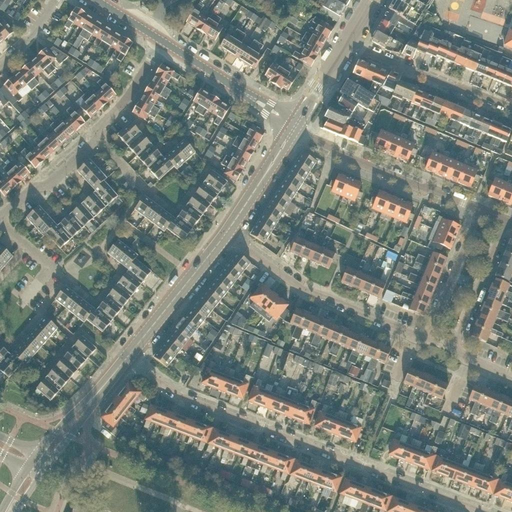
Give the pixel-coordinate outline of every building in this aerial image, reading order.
[(35,0),(33,3),(45,10),(50,0),(49,0),(35,0)] [(340,18),(346,8),(332,0),(311,0),(310,2),(322,9),(323,8),(340,18)] [(415,25),(421,15),(394,0),(389,10),(404,19),(415,25)] [(426,7),(414,0),(394,0),(421,15),(426,7)] [(198,14),(202,7),(199,5),(187,23),(197,29),(204,17),(198,14)] [(247,15),(249,11),(242,7),(240,11),(247,15)] [(337,22),(340,18),(323,8),(322,9),(321,11),(337,22)] [(78,27),(86,15),(76,9),(65,27),(69,29),(73,23),(78,27)] [(415,25),(404,19),(389,10),(383,20),(395,27),(398,22),(412,31),(415,25)] [(250,20),(254,14),(249,11),(247,15),(246,17),(250,20)] [(19,21),(22,16),(18,13),(14,19),(19,21)] [(292,18),(298,21),(301,16),(296,13),(292,18)] [(206,35),(217,17),(213,14),(209,21),(204,17),(197,29),(206,35)] [(429,23),(432,17),(427,14),(424,20),(429,23)] [(79,46),(84,39),(95,20),(86,15),(78,27),(84,30),(75,44),(79,46)] [(0,33),(6,40),(14,33),(0,16),(0,23),(1,25),(0,25),(0,33)] [(217,26),(221,19),(217,17),(206,35),(215,41),(223,29),(217,26)] [(264,26),(268,20),(264,17),(260,23),(259,25),(263,27),(264,25),(264,26)] [(328,39),(334,29),(315,18),(313,22),(319,26),(316,32),(328,39)] [(97,38),(105,26),(95,20),(84,39),(88,41),(91,35),(97,38)] [(390,36),(395,27),(383,20),(377,30),(393,40),(394,38),(390,36)] [(47,21),(44,25),(53,32),(56,28),(47,21)] [(421,23),(402,55),(413,59),(416,51),(427,26),(421,23)] [(103,50),(114,32),(105,26),(97,38),(102,42),(99,48),(103,50)] [(427,26),(416,51),(426,55),(426,54),(436,30),(427,26)] [(394,40),(393,40),(377,30),(371,40),(372,42),(388,51),(399,54),(403,46),(394,40)] [(436,30),(426,54),(435,57),(436,56),(446,34),(436,30)] [(116,50),(123,38),(114,32),(103,50),(106,53),(110,47),(116,50)] [(229,53),(241,35),(237,32),(233,39),(228,36),(220,48),(229,53)] [(322,48),(328,39),(316,32),(313,37),(306,33),(304,37),(322,48)] [(455,37),(453,37),(446,34),(436,56),(445,60),(451,47),(455,37)] [(240,44),(244,37),(241,35),(229,53),(237,58),(245,47),(240,44)] [(317,58),(322,48),(304,37),(301,41),(308,45),(305,51),(317,58)] [(90,48),(96,50),(100,41),(94,38),(90,48)] [(133,44),(123,38),(116,50),(121,54),(117,60),(121,62),(133,44)] [(462,44),(464,41),(464,40),(461,38),(456,49),(451,47),(445,60),(454,64),(462,44)] [(464,68),(473,45),(464,41),(462,44),(454,64),(464,68)] [(246,64),(258,46),(254,43),(250,50),(245,47),(237,58),(246,64)] [(257,54),(261,48),(258,46),(246,64),(255,69),(262,58),(257,54)] [(475,72),(484,50),(475,46),(466,69),(475,72)] [(60,65),(69,57),(53,47),(48,52),(46,49),(38,57),(52,73),(56,70),(51,64),(56,60),(60,65)] [(73,56),(77,51),(72,48),(68,53),(73,56)] [(484,76),(490,63),(486,62),(490,52),(484,50),(475,72),(484,76)] [(311,67),(317,58),(305,51),(301,56),(295,53),(292,57),(311,67)] [(493,80),(503,58),(499,56),(495,66),(490,63),(484,76),(493,80)] [(49,76),(52,73),(38,57),(29,64),(39,75),(44,70),(49,76)] [(503,84),(508,71),(510,66),(505,64),(507,59),(503,58),(493,80),(503,84)] [(360,84),(368,65),(360,62),(358,62),(355,70),(354,69),(348,80),(358,86),(359,83),(360,84)] [(276,85),(289,65),(285,63),(281,69),(273,65),(266,76),(271,79),(269,81),(276,85)] [(34,79),(39,75),(29,64),(21,72),(36,88),(39,85),(34,79)] [(180,77),(162,66),(162,65),(156,75),(168,82),(172,77),(178,80),(180,77)] [(288,74),(292,68),(289,65),(276,85),(282,90),(283,88),(288,91),(296,79),(288,74)] [(368,92),(378,69),(368,65),(360,84),(359,83),(358,86),(368,92)] [(375,97),(389,74),(378,69),(368,92),(375,97)] [(80,74),(85,79),(88,75),(84,70),(80,74)] [(511,88),(511,87),(511,72),(508,71),(503,84),(511,88)] [(32,91),(36,88),(21,72),(13,79),(22,89),(27,85),(32,91)] [(394,93),(395,91),(400,80),(402,76),(392,72),(385,84),(382,88),(394,93)] [(81,82),(85,79),(80,74),(77,77),(81,82)] [(165,88),(168,82),(156,75),(150,85),(169,96),(171,92),(165,88)] [(58,80),(62,85),(66,81),(62,77),(58,80)] [(17,94),(22,89),(13,79),(0,90),(0,91),(9,102),(11,104),(13,107),(15,106),(17,103),(19,102),(22,99),(17,94)] [(107,103),(116,96),(101,80),(98,83),(103,89),(98,93),(107,103)] [(368,92),(358,86),(348,80),(340,93),(344,96),(358,104),(369,111),(376,115),(380,104),(373,100),(375,97),(368,92)] [(397,112),(400,105),(408,84),(400,80),(395,91),(394,93),(393,97),(397,99),(392,110),(397,112)] [(409,85),(409,84),(408,84),(400,105),(397,112),(401,114),(406,100),(413,102),(417,91),(418,89),(409,85)] [(166,100),(169,96),(150,85),(145,94),(157,101),(160,96),(166,100)] [(60,92),(65,96),(69,93),(64,88),(60,92)] [(199,115),(211,96),(201,90),(194,102),(200,106),(195,112),(199,115)] [(0,103),(1,103),(4,106),(9,102),(0,91),(0,113),(1,113),(0,112),(0,103)] [(41,95),(46,100),(50,96),(45,91),(41,95)] [(416,118),(426,94),(417,91),(413,102),(412,104),(417,106),(413,117),(416,118)] [(98,93),(93,98),(88,92),(84,95),(99,111),(107,103),(98,93)] [(153,107),(157,101),(145,94),(139,104),(157,115),(160,111),(153,107)] [(430,111),(436,98),(426,94),(416,118),(416,120),(419,121),(424,109),(430,111)] [(91,118),(99,111),(84,95),(81,98),(86,104),(81,108),(91,118)] [(213,114),(220,102),(211,96),(199,115),(203,117),(208,111),(213,114)] [(350,119),(350,118),(358,104),(344,96),(343,97),(341,97),(339,101),(340,103),(338,105),(345,109),(342,114),(350,119)] [(435,126),(445,102),(436,98),(430,111),(436,114),(433,121),(427,118),(425,124),(434,128),(435,126)] [(218,127),(230,108),(220,102),(213,114),(218,118),(214,124),(218,127)] [(449,119),(454,106),(445,102),(435,126),(440,128),(441,125),(440,123),(443,117),(449,119)] [(155,119),(157,115),(139,104),(133,113),(145,120),(148,115),(155,119)] [(41,109),(45,114),(49,110),(44,106),(41,109)] [(455,134),(465,111),(456,107),(451,120),(454,121),(451,128),(447,126),(445,132),(455,136),(455,134)] [(85,124),(81,119),(70,108),(67,111),(72,117),(67,121),(77,131),(85,124)] [(342,114),(332,108),(331,110),(330,109),(325,118),(345,126),(353,129),(362,133),(366,127),(362,124),(353,119),(352,119),(350,118),(350,119),(342,114)] [(41,117),(45,114),(41,109),(37,112),(41,117)] [(372,125),(376,115),(369,111),(362,124),(366,127),(369,122),(372,125)] [(469,128),(474,115),(465,111),(455,134),(455,136),(458,138),(459,135),(461,136),(465,126),(469,128)] [(19,118),(17,119),(21,124),(23,123),(23,122),(25,120),(21,115),(19,118)] [(473,144),(483,118),(474,115),(469,128),(472,129),(467,141),(473,144)] [(353,130),(344,126),(345,126),(325,118),(320,126),(321,129),(358,144),(361,136),(362,133),(353,129),(353,130)] [(487,135),(493,122),(483,118),(473,144),(477,145),(482,133),(487,135)] [(25,120),(23,122),(27,127),(31,124),(27,119),(25,120)] [(67,121),(62,126),(57,120),(54,123),(68,139),(77,131),(67,121)] [(189,121),(185,126),(190,129),(194,124),(189,121)] [(21,124),(19,126),(24,130),(27,127),(23,122),(23,123),(21,124)] [(265,133),(246,122),(244,126),(250,130),(247,136),(259,143),(265,133)] [(502,126),(493,122),(487,135),(482,148),(492,152),(502,126)] [(60,147),(68,139),(54,123),(50,126),(55,132),(51,136),(60,147)] [(128,147),(142,135),(131,123),(118,135),(128,147)] [(506,143),(511,130),(502,126),(492,152),(501,155),(502,155),(503,150),(498,148),(501,141),(506,143)] [(199,127),(195,133),(199,135),(203,130),(199,127)] [(203,130),(199,135),(204,138),(206,135),(208,133),(203,130)] [(393,136),(382,131),(380,135),(375,133),(375,134),(373,139),(378,141),(374,148),(379,150),(382,152),(385,153),(393,136)] [(405,141),(407,136),(402,134),(400,139),(398,138),(394,136),(393,136),(385,153),(396,158),(399,153),(401,148),(404,140),(405,141)] [(51,136),(46,141),(41,135),(37,138),(52,154),(60,147),(51,136)] [(137,157),(151,144),(142,135),(128,147),(137,157)] [(253,152),(259,143),(247,136),(244,141),(237,137),(235,141),(253,152)] [(363,146),(367,138),(361,136),(358,144),(363,146)] [(5,141),(9,146),(13,142),(9,138),(5,141)] [(44,161),(52,154),(37,138),(34,141),(39,147),(34,151),(44,161)] [(186,162),(196,153),(184,140),(175,149),(186,162)] [(413,149),(415,145),(409,143),(407,142),(405,141),(404,140),(401,148),(399,153),(396,158),(407,162),(411,154),(415,156),(418,151),(413,149)] [(248,162),(253,152),(235,141),(233,145),(239,149),(236,155),(248,162)] [(148,169),(162,156),(151,144),(137,157),(148,169)] [(208,152),(213,155),(216,150),(211,147),(208,152)] [(177,170),(186,162),(175,149),(165,157),(174,167),(177,170)] [(34,151),(30,155),(24,150),(21,153),(36,169),(44,161),(34,151)] [(452,170),(455,162),(448,159),(450,154),(444,152),(442,157),(444,157),(441,165),(441,166),(437,175),(448,179),(450,175),(452,170)] [(310,173),(317,162),(302,153),(295,164),(310,173)] [(444,157),(442,157),(433,153),(431,157),(427,155),(425,160),(429,162),(426,170),(428,171),(432,173),(437,175),(441,166),(441,165),(444,157)] [(242,171),(248,162),(236,155),(233,160),(226,156),(224,160),(242,171)] [(165,157),(164,159),(162,156),(148,169),(159,181),(174,167),(165,157)] [(77,159),(69,168),(73,172),(81,163),(77,159)] [(86,181),(99,169),(90,160),(78,172),(86,181)] [(237,181),(242,171),(224,160),(221,164),(228,168),(225,174),(237,181)] [(468,167),(470,163),(465,160),(463,165),(455,162),(452,170),(450,175),(448,179),(459,184),(466,167),(468,167)] [(20,164),(15,169),(10,163),(7,166),(21,182),(30,174),(20,164)] [(303,183),(310,173),(295,164),(289,174),(303,183)] [(13,189),(21,182),(7,166),(3,169),(8,175),(4,179),(13,189)] [(478,183),(480,178),(480,177),(476,175),(477,171),(468,167),(466,167),(459,184),(470,189),(471,187),(472,185),(473,181),(478,183)] [(107,179),(99,170),(99,169),(86,181),(94,190),(104,181),(107,179)] [(218,196),(228,183),(213,171),(203,185),(218,196)] [(297,193),(303,183),(289,174),(282,184),(297,193)] [(343,197),(350,180),(340,175),(336,183),(331,181),(329,186),(334,188),(332,193),(333,193),(341,196),(343,197)] [(4,179),(0,182),(0,191),(5,197),(13,189),(4,179)] [(507,184),(496,179),(494,183),(489,181),(487,186),(492,188),(490,192),(490,194),(488,196),(500,201),(507,184)] [(361,200),(363,194),(358,192),(362,184),(350,180),(343,197),(345,198),(348,199),(354,202),(356,198),(361,200)] [(106,207),(118,197),(104,181),(94,190),(96,192),(94,194),(106,207)] [(290,203),(297,193),(282,184),(276,194),(290,203)] [(511,185),(507,184),(500,201),(502,202),(504,203),(510,206),(511,201),(511,185)] [(210,206),(218,196),(203,185),(196,195),(210,206)] [(388,203),(391,197),(387,195),(380,192),(377,200),(372,198),(370,203),(374,205),(373,210),(379,212),(382,213),(384,214),(388,204),(388,203)] [(94,218),(106,207),(94,194),(82,205),(94,218)] [(284,213),(290,203),(276,194),(269,204),(284,213)] [(203,216),(210,206),(196,195),(188,205),(203,216)] [(145,218),(155,204),(145,196),(135,210),(145,218)] [(399,209),(402,201),(391,197),(388,203),(388,204),(384,214),(382,213),(380,218),(385,220),(387,216),(395,219),(399,210),(399,209)] [(412,221),(414,216),(410,214),(413,206),(406,203),(402,201),(399,209),(399,210),(395,219),(397,220),(406,223),(407,219),(412,221)] [(154,225),(165,211),(155,204),(145,218),(154,225)] [(278,223),(284,213),(269,204),(263,214),(278,223)] [(84,227),(94,218),(82,205),(72,214),(84,227)] [(193,229),(203,216),(188,205),(178,218),(193,229)] [(35,227),(48,216),(39,207),(27,218),(35,227)] [(164,232),(167,229),(175,219),(165,211),(154,225),(164,232)] [(72,238),(84,227),(72,214),(60,225),(72,238)] [(271,234),(278,223),(263,214),(257,224),(271,234)] [(47,234),(56,225),(48,216),(35,227),(44,237),(47,234)] [(456,239),(460,228),(444,221),(445,219),(439,217),(437,222),(441,224),(438,232),(441,233),(452,237),(456,239)] [(183,242),(193,229),(178,218),(176,220),(175,219),(167,229),(183,242)] [(264,244),(271,234),(257,224),(250,235),(264,244)] [(60,249),(72,238),(60,225),(58,227),(56,225),(47,234),(60,249)] [(300,257),(311,231),(308,229),(303,241),(297,238),(291,253),(300,257)] [(310,244),(315,232),(311,231),(300,257),(310,261),(316,246),(310,244)] [(451,250),(454,243),(456,239),(452,237),(441,233),(438,232),(438,233),(434,243),(438,244),(436,249),(441,251),(443,247),(445,247),(450,249),(451,250)] [(325,250),(330,239),(326,237),(322,248),(316,246),(310,261),(329,269),(335,254),(325,250)] [(118,262),(128,248),(119,240),(108,254),(118,262)] [(278,252),(285,243),(280,240),(274,249),(278,252)] [(0,262),(5,267),(13,257),(0,246),(0,262)] [(127,270),(136,259),(138,256),(128,248),(118,262),(127,270)] [(243,274),(250,264),(237,253),(229,263),(243,274)] [(443,269),(447,260),(432,253),(430,259),(419,255),(417,258),(443,269)] [(511,270),(511,256),(505,254),(501,265),(511,270)] [(439,279),(443,269),(417,258),(416,262),(427,267),(424,273),(439,279)] [(141,285),(152,272),(136,259),(127,270),(129,271),(127,273),(141,285)] [(361,274),(366,263),(362,261),(357,272),(348,268),(341,283),(361,291),(367,276),(361,274)] [(380,299),(381,296),(386,284),(380,282),(388,264),(384,262),(381,269),(370,295),(380,299)] [(235,283),(243,274),(229,263),(222,272),(235,283)] [(508,282),(511,273),(511,270),(501,265),(496,277),(508,282)] [(370,295),(381,269),(378,268),(373,279),(367,276),(361,291),(370,295)] [(228,292),(235,283),(222,272),(214,282),(228,292)] [(131,297),(141,285),(127,273),(117,286),(130,296),(131,297)] [(435,288),(439,279),(424,273),(422,278),(411,274),(409,277),(435,288)] [(409,277),(408,281),(419,286),(416,292),(431,298),(435,288),(409,277)] [(247,292),(254,283),(248,279),(242,288),(247,292)] [(511,293),(507,292),(510,286),(495,280),(491,289),(508,296),(511,297),(511,293)] [(228,292),(214,282),(207,291),(220,302),(228,292)] [(256,286),(250,293),(253,296),(250,300),(254,303),(250,307),(256,311),(271,292),(262,285),(259,289),(256,286)] [(74,296),(76,294),(66,286),(55,300),(65,308),(74,296)] [(131,297),(130,296),(117,286),(109,296),(123,308),(131,297)] [(511,297),(508,296),(491,289),(487,299),(502,305),(504,299),(511,302),(511,297)] [(212,311),(220,302),(207,291),(199,301),(212,311)] [(280,299),(271,292),(256,311),(264,318),(280,299)] [(414,297),(403,293),(401,296),(412,301),(408,311),(423,317),(431,298),(416,292),(414,297)] [(85,302),(79,296),(76,294),(74,296),(65,308),(74,315),(85,302)] [(123,308),(109,296),(99,309),(113,320),(123,308)] [(288,306),(280,299),(264,318),(269,323),(273,318),(277,321),(280,317),(283,319),(288,312),(285,310),(288,306)] [(499,311),(502,305),(487,299),(483,308),(509,319),(510,315),(499,311)] [(205,321),(212,311),(199,301),(191,310),(205,321)] [(84,323),(87,320),(95,310),(85,302),(74,315),(84,323)] [(507,323),(509,319),(483,308),(479,318),(494,324),(496,318),(507,323)] [(103,333),(113,320),(99,309),(97,311),(95,310),(87,320),(103,333)] [(295,339),(306,313),(297,309),(290,324),(297,327),(292,338),(295,339)] [(197,330),(205,321),(191,310),(184,319),(197,330)] [(310,332),(316,317),(306,313),(295,339),(299,341),(304,330),(310,332)] [(243,329),(244,325),(238,323),(239,322),(241,323),(244,319),(239,315),(236,320),(234,319),(231,322),(232,324),(237,327),(243,329)] [(50,338),(58,329),(45,317),(37,327),(50,338)] [(314,347),(325,321),(316,317),(310,332),(315,335),(311,346),(314,347)] [(492,330),(494,324),(479,318),(471,337),(486,343),(490,333),(496,336),(497,332),(492,330)] [(190,340),(197,330),(184,319),(176,329),(190,340)] [(328,340),(335,325),(325,321),(314,347),(318,349),(322,338),(328,340)] [(244,325),(243,329),(253,333),(255,329),(244,325)] [(344,329),(335,326),(335,325),(328,340),(334,343),(329,354),(333,355),(344,329)] [(42,347),(50,338),(37,327),(29,336),(42,347)] [(182,349),(190,340),(176,329),(169,338),(182,349)] [(347,348),(353,333),(344,329),(333,355),(337,357),(341,346),(347,348)] [(213,331),(208,339),(213,342),(218,334),(213,331)] [(352,363),(363,337),(353,333),(347,348),(353,351),(348,362),(352,363)] [(250,347),(254,337),(250,335),(248,341),(246,348),(250,349),(250,347)] [(34,356),(42,347),(29,336),(21,345),(34,356)] [(88,359),(97,349),(83,337),(74,347),(88,359)] [(254,337),(250,347),(254,349),(258,338),(254,337)] [(366,356),(372,341),(363,337),(352,363),(355,365),(360,354),(366,356)] [(175,358),(182,349),(169,338),(161,348),(175,358)] [(371,371),(382,345),(372,341),(366,356),(372,359),(367,370),(371,371)] [(268,344),(266,349),(273,352),(273,353),(273,354),(271,359),(275,361),(277,356),(279,356),(281,350),(268,344)] [(0,363),(9,354),(0,345),(0,363)] [(25,366),(34,356),(21,345),(12,354),(22,363),(25,366)] [(385,364),(391,350),(382,345),(371,371),(374,373),(379,362),(385,364)] [(78,371),(88,359),(74,347),(64,358),(78,371)] [(167,368),(175,358),(161,348),(153,357),(167,368)] [(283,372),(289,354),(284,352),(277,370),(283,372)] [(12,354),(11,356),(9,354),(0,363),(0,370),(9,378),(22,363),(12,354)] [(70,380),(78,371),(64,358),(56,367),(70,380)] [(212,372),(215,364),(211,362),(203,383),(203,385),(206,386),(207,385),(213,387),(218,374),(212,372)] [(388,362),(385,370),(394,373),(397,365),(388,362)] [(59,391),(70,380),(56,367),(45,379),(59,391)] [(222,392),(231,370),(227,368),(224,376),(218,374),(213,387),(219,389),(219,391),(222,392)] [(423,392),(429,377),(410,369),(404,383),(414,388),(411,393),(415,395),(417,389),(423,392)] [(232,394),(237,382),(240,373),(231,370),(222,392),(225,394),(226,392),(232,394)] [(313,385),(322,388),(325,376),(316,374),(313,385)] [(334,391),(339,377),(332,374),(326,389),(334,391)] [(242,398),(250,377),(246,376),(243,384),(237,382),(232,394),(239,397),(238,399),(241,400),(242,398)] [(442,400),(449,385),(429,377),(423,392),(429,394),(426,399),(430,401),(433,396),(442,400)] [(51,401),(59,391),(45,379),(37,389),(51,401)] [(260,405),(265,392),(267,387),(261,385),(262,382),(258,380),(250,401),(251,401),(250,403),(253,404),(254,403),(260,405)] [(389,389),(391,383),(384,380),(382,386),(389,389)] [(298,392),(297,395),(301,397),(306,385),(302,383),(298,392)] [(129,384),(128,385),(127,384),(125,386),(126,387),(122,393),(133,402),(137,397),(143,402),(146,398),(129,384)] [(366,385),(363,391),(371,394),(373,388),(366,385)] [(474,415),(485,390),(475,385),(469,400),(475,403),(470,414),(474,415)] [(269,410),(278,388),(274,386),(271,394),(265,392),(260,405),(266,407),(266,409),(269,410)] [(279,398),(282,389),(278,388),(269,410),(272,412),(273,410),(279,412),(284,400),(279,398)] [(288,418),(297,395),(298,392),(289,388),(284,400),(279,412),(286,415),(285,417),(288,418)] [(488,408),(495,394),(485,390),(474,415),(478,417),(482,406),(488,408)] [(129,406),(133,402),(122,393),(118,398),(116,397),(114,400),(133,415),(136,412),(129,406)] [(493,423),(504,398),(495,394),(488,408),(494,411),(489,422),(493,423)] [(298,405),(301,397),(297,395),(288,418),(292,419),(292,417),(299,420),(304,407),(298,405)] [(507,416),(511,404),(511,400),(504,398),(493,423),(496,425),(501,414),(507,416)] [(335,436),(344,413),(349,400),(348,399),(347,401),(344,400),(337,420),(331,417),(326,430),(332,433),(332,434),(335,436)] [(130,418),(133,415),(114,400),(112,403),(113,404),(109,409),(120,418),(124,413),(130,418)] [(309,424),(317,403),(313,401),(310,409),(304,407),(299,420),(305,422),(304,424),(308,425),(308,424),(309,424)] [(156,408),(156,407),(153,405),(153,407),(152,407),(144,427),(148,429),(151,421),(157,423),(162,411),(156,408)] [(325,415),(328,407),(324,405),(316,426),(317,427),(316,428),(319,430),(320,428),(326,430),(331,417),(325,415)] [(120,418),(109,409),(105,415),(103,414),(101,416),(102,417),(102,418),(107,421),(102,428),(115,437),(123,428),(116,423),(120,418)] [(169,411),(169,413),(162,411),(157,423),(163,426),(160,434),(164,435),(173,413),(169,411)] [(175,416),(176,414),(173,413),(164,435),(168,437),(171,429),(177,431),(182,418),(175,416)] [(345,423),(348,415),(344,413),(335,436),(338,437),(339,435),(346,438),(350,425),(345,423)] [(363,421),(359,419),(354,417),(350,425),(346,438),(352,440),(351,442),(354,443),(355,441),(355,442),(363,421)] [(189,419),(188,420),(182,418),(177,431),(182,433),(179,441),(183,442),(192,420),(189,419)] [(195,423),(195,421),(192,420),(183,442),(187,444),(190,436),(196,438),(201,425),(195,423)] [(469,433),(471,428),(462,424),(460,429),(469,433)] [(208,426),(207,428),(201,425),(196,438),(202,440),(199,448),(203,450),(211,429),(211,427),(208,426)] [(471,428),(469,433),(480,437),(482,432),(471,428)] [(218,432),(219,430),(216,429),(215,431),(207,451),(211,453),(214,445),(220,447),(225,434),(218,432)] [(442,433),(440,432),(440,433),(439,433),(435,443),(441,445),(445,435),(442,434),(442,433)] [(231,437),(225,434),(220,447),(226,449),(222,457),(223,458),(221,463),(224,464),(226,459),(235,436),(232,435),(231,437)] [(399,443),(402,435),(398,434),(390,455),(390,457),(393,458),(394,456),(400,459),(405,446),(399,443)] [(238,439),(238,438),(235,436),(226,459),(230,461),(234,453),(239,455),(244,442),(238,439)] [(409,464),(418,441),(414,440),(413,443),(407,441),(405,446),(400,459),(406,461),(406,463),(409,464)] [(419,451),(422,443),(418,441),(409,464),(412,465),(413,464),(420,466),(425,453),(419,451)] [(251,443),(251,444),(244,442),(239,455),(245,457),(242,465),(246,466),(255,444),(251,443)] [(255,444),(246,466),(256,470),(259,462),(264,449),(257,447),(258,445),(255,444)] [(429,470),(437,449),(433,447),(430,455),(425,453),(420,466),(426,468),(425,470),(429,471),(429,470)] [(264,449),(259,462),(256,470),(265,474),(274,451),(271,450),(270,452),(264,449)] [(442,460),(445,452),(441,450),(433,471),(433,473),(436,474),(437,473),(443,475),(448,462),(442,460)] [(274,451),(265,474),(269,475),(272,467),(278,470),(283,457),(277,454),(277,453),(274,451)] [(204,469),(209,455),(206,453),(204,454),(198,467),(204,469)] [(462,454),(461,458),(452,480),(455,482),(456,480),(462,482),(467,470),(472,456),(469,455),(468,456),(462,454)] [(452,480),(461,458),(457,456),(454,464),(448,462),(443,475),(449,477),(449,479),(452,480)] [(283,457),(278,470),(284,472),(281,480),(285,481),(293,460),(293,459),(290,457),(289,459),(283,457)] [(300,463),(301,462),(298,460),(297,462),(296,462),(288,483),(293,484),(296,476),(303,479),(308,466),(300,463)] [(467,470),(462,482),(469,485),(468,486),(472,488),(480,465),(476,464),(473,472),(467,470)] [(481,475),(484,467),(480,465),(472,488),(475,489),(475,487),(482,490),(487,477),(481,475)] [(316,467),(315,469),(308,466),(303,479),(310,482),(307,490),(311,491),(319,469),(316,467)] [(322,472),(323,470),(319,469),(311,491),(315,493),(318,485),(325,487),(330,474),(322,472)] [(492,494),(500,473),(496,471),(493,479),(487,477),(482,490),(488,492),(488,494),(491,495),(492,493),(492,494)] [(338,476),(337,477),(330,474),(325,487),(332,490),(329,498),(333,499),(341,479),(340,478),(341,477),(338,476)] [(505,484),(508,476),(503,474),(495,495),(496,495),(495,497),(499,498),(499,496),(505,499),(510,486),(505,484)] [(350,482),(350,480),(347,479),(347,481),(346,481),(338,502),(343,503),(346,495),(353,498),(357,485),(350,482)] [(366,486),(365,488),(357,485),(353,498),(359,501),(356,509),(360,510),(369,488),(366,486)] [(372,490),(372,489),(369,488),(360,510),(364,511),(368,504),(374,506),(379,493),(372,490)] [(388,495),(387,496),(379,493),(374,506),(381,509),(380,511),(384,511),(390,498),(390,497),(391,496),(388,495)] [(398,500),(398,499),(395,497),(394,499),(388,511),(400,511),(404,503),(398,500)] [(411,504),(410,505),(404,503),(400,511),(411,511),(414,505),(411,504)]
